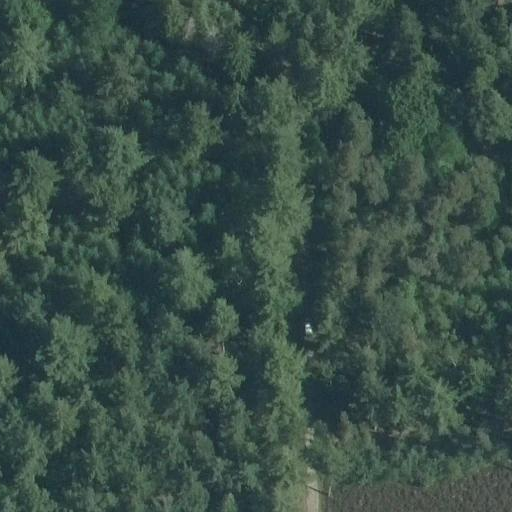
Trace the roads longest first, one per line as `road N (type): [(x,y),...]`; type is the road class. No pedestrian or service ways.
road 1 (track): [(0,436),(306,270)]
road 2 (track): [(306,270),(306,222),(322,164),(421,0)]
road 3 (track): [(511,155),(306,270)]
road 4 (track): [(311,511),(307,365)]
